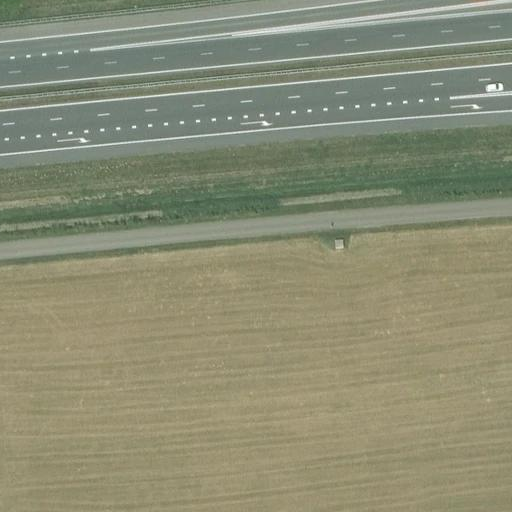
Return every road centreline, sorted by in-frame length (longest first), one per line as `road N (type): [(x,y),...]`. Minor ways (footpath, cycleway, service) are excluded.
road 1 (unclassified): [(511,206),(0,253)]
road 2 (motorway): [(0,128),(442,84)]
road 3 (motorway): [(511,27),(87,63)]
road 4 (motorway): [(462,0),(306,17),(87,63)]
